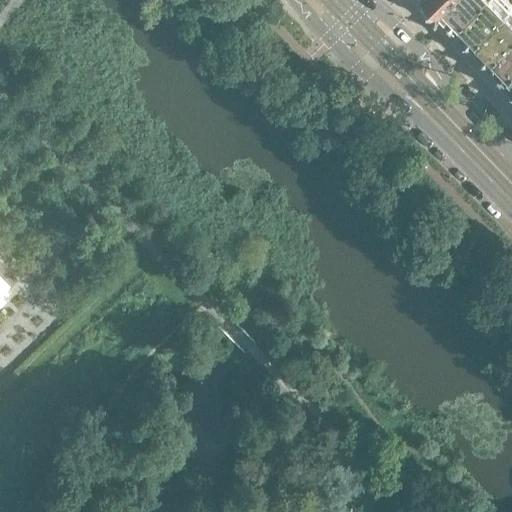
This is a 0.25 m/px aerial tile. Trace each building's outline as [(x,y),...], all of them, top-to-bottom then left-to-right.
[(455,24),(479,0),(445,0),(439,6),(455,24)] [(472,41),(507,7),(499,0),(479,0),(455,24),(472,41)] [(489,58),(511,36),(511,12),(507,7),(472,41),(489,58)] [(506,76),(511,69),(511,36),(489,58),(506,76)] [(0,291),(9,283),(0,273),(0,291)]
